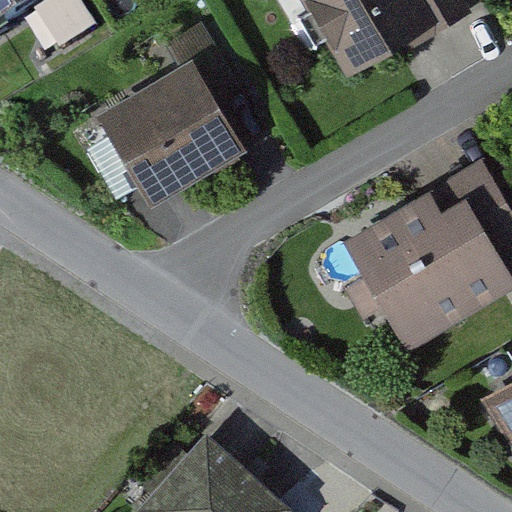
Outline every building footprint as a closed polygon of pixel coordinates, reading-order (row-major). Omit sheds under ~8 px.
[(0,0),(0,41),(55,8),(50,0),(0,0)] [(306,0),(353,77),(436,27),(419,0),(306,0)] [(101,119),(154,206),(245,152),(192,64),(101,119)] [(346,246),(410,351),(511,289),(511,213),(482,164),(346,246)] [(144,510),(146,511),(287,511),(212,440),(144,510)]
